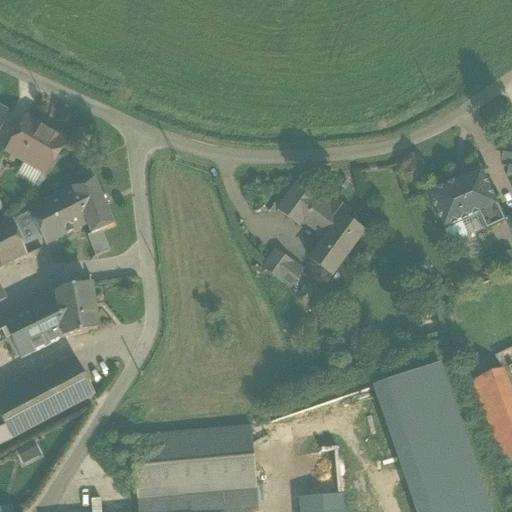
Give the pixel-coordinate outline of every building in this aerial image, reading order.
[(0,129),(9,113),(0,108),(0,129)] [(65,143),(26,120),(6,153),(46,176),(65,143)] [(480,173),(427,197),(449,246),(502,223),(480,173)] [(96,179),(71,190),(28,212),(46,246),(86,225),(90,236),(88,237),(97,256),(109,251),(101,232),(114,226),(96,179)] [(316,201),(296,186),(277,212),(298,227),(301,223),(300,222),(316,201)] [(342,220),(316,200),(316,201),(300,222),(301,223),(326,241),(310,262),(330,276),(361,234),(342,220)] [(11,221),(0,227),(0,268),(26,257),(11,221)] [(294,267),(278,255),(271,265),(278,270),(274,275),(283,282),(294,267)] [(294,267),(283,282),(290,287),(301,272),(294,267)] [(90,286),(61,292),(55,295),(60,340),(95,332),(90,286)] [(305,290),(296,301),(304,307),(313,296),(305,290)] [(55,295),(1,321),(0,321),(0,347),(6,344),(16,362),(60,340),(55,295)] [(75,361),(0,399),(0,422),(11,442),(95,398),(75,361)] [(511,399),(497,361),(471,373),(505,461),(511,459),(511,399)] [(0,422),(0,447),(11,442),(0,422)] [(253,428),(134,439),(139,502),(259,491),(253,428)] [(36,442),(17,451),(23,464),(42,455),(36,442)] [(260,511),(259,491),(139,502),(140,511),(260,511)] [(335,511),(335,500),(300,503),(301,511),(335,511)]
